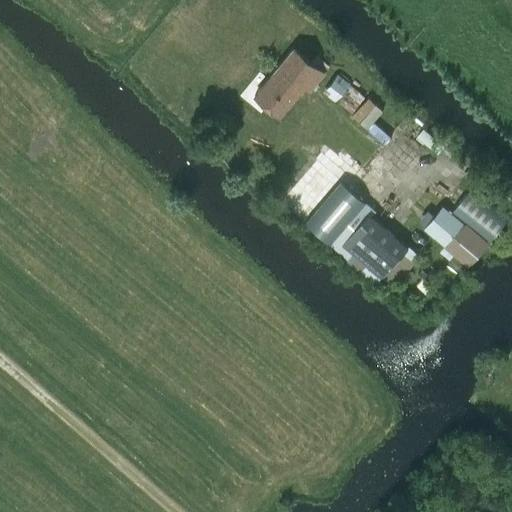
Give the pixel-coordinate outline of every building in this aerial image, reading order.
[(279,115),(303,86),(309,91),(325,72),(293,45),(278,64),(254,94),(279,115)] [(343,182),(307,224),(331,245),(367,204),(367,203),(343,182)] [(470,186),(451,210),(489,240),(491,237),(508,216),(473,189),(470,186)] [(488,241),(445,205),(424,229),(467,265),(488,241)] [(372,215),(345,245),(381,276),(408,246),(372,215)]
